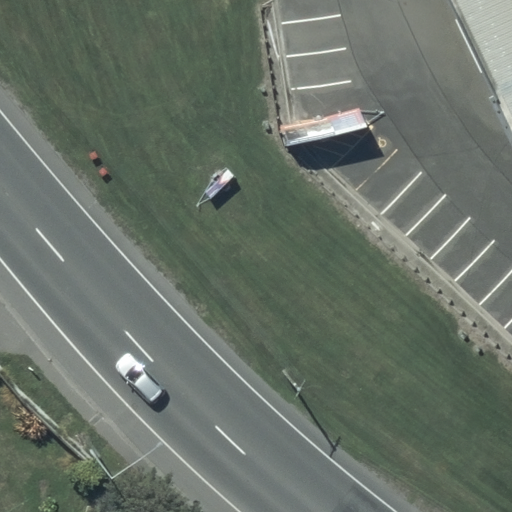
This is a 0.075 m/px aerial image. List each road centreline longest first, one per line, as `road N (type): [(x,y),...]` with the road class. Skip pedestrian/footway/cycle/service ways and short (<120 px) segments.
road 1 (trunk): [(311,511),(178,388),(0,189)]
road 2 (unknown): [(332,0),(350,69),(381,133),(435,198),(511,269)]
